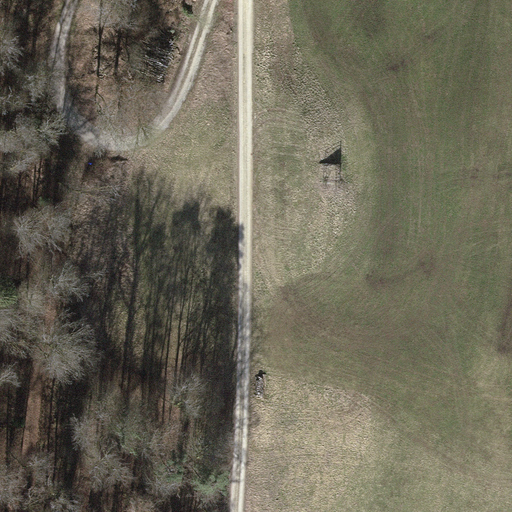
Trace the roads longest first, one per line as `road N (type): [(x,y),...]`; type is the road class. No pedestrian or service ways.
road 1 (track): [(249,0),(236,511)]
road 2 (track): [(212,0),(179,91),(148,140),(110,160),(80,163)]
road 3 (track): [(80,163),(51,108),(52,52),(67,0)]
